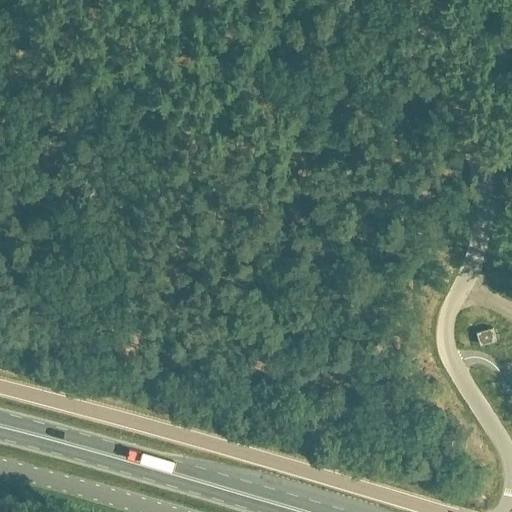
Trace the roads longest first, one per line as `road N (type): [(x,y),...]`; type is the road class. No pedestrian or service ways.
road 1 (unclassified): [(0,387),(436,511)]
road 2 (unclassified): [(511,470),(446,347),(448,315),(480,228),(479,179),(465,130)]
road 3 (primary): [(0,427),(297,511)]
road 4 (unclassified): [(154,511),(0,468)]
road 5 (track): [(465,130),(406,0)]
